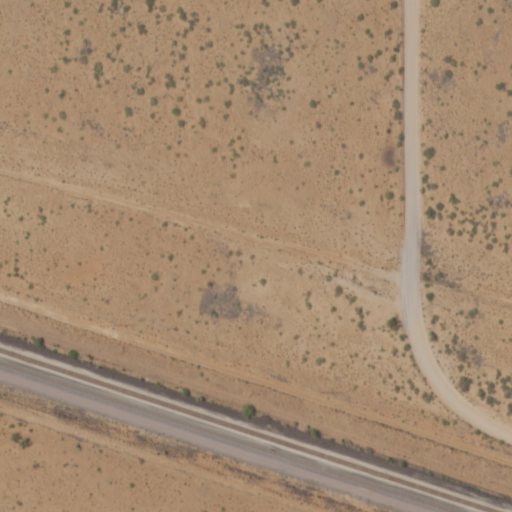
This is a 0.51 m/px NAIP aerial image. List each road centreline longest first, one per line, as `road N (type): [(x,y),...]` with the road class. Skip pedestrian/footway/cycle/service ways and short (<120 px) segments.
road 1 (track): [(511,461),(0,293)]
road 2 (residential): [(479,425),(431,373),(405,256),(414,0)]
road 3 (residential): [(115,511),(0,475)]
